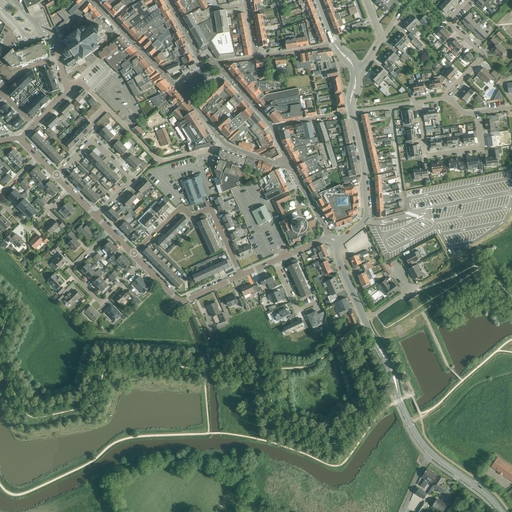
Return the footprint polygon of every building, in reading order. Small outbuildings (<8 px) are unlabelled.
[(52,0),(50,0),(48,2),(45,4),(47,8),(55,3),(54,2),(52,0)] [(86,0),(74,0),(74,1),(68,7),(56,13),(64,21),(62,23),(58,27),(60,31),(65,25),(72,18),(81,9),(80,7),(86,0)] [(108,0),(102,5),(108,12),(114,6),(122,0),(125,6),(127,5),(124,0),(108,0)] [(119,12),(122,9),(125,6),(122,0),(114,6),(108,12),(114,17),(119,12)] [(148,9),(146,6),(143,0),(137,3),(145,18),(151,14),(148,9)] [(151,7),(148,9),(151,14),(158,9),(166,5),(162,0),(159,0),(155,3),(156,5),(151,7)] [(196,1),(196,0),(181,0),(175,3),(179,10),(191,3),(196,1)] [(197,0),(203,10),(208,7),(203,0),(197,0)] [(386,0),(386,1),(380,7),(385,11),(394,3),(396,5),(400,0),(395,0),(395,1),(393,0),(386,0)] [(447,0),(446,0),(443,4),(449,9),(453,5),(447,0)] [(489,8),(481,0),(478,0),(476,3),(482,9),(485,7),(488,9),(489,8)] [(191,3),(179,10),(183,18),(190,14),(201,8),(196,1),(191,3)] [(330,1),(324,3),(327,10),(332,8),(330,1)] [(81,9),(72,18),(77,23),(84,16),(88,12),(89,13),(94,8),(88,2),(81,9)] [(38,3),(27,8),(30,15),(37,12),(41,10),(38,3)] [(121,25),(128,33),(133,28),(138,24),(145,18),(137,3),(131,7),(136,13),(133,15),(125,22),(121,25)] [(258,4),(251,5),(252,12),(261,10),(264,10),(263,7),(260,7),(260,3),(258,4)] [(305,5),(301,7),(303,10),(307,9),(308,12),(314,10),(312,3),(305,5)] [(449,9),(443,4),(439,8),(445,13),(449,9)] [(133,28),(128,33),(133,37),(142,28),(143,29),(146,26),(150,23),(154,19),(160,16),(168,10),(166,5),(158,9),(151,14),(145,18),(138,24),(133,28)] [(350,15),(358,12),(355,6),(354,6),(348,9),(350,15)] [(125,22),(133,15),(136,13),(131,7),(128,9),(125,11),(116,20),(121,25),(125,22)] [(190,14),(183,18),(190,30),(197,26),(215,16),(214,12),(212,7),(203,12),(201,8),(190,14)] [(97,11),(94,8),(89,13),(88,12),(84,16),(86,18),(88,20),(90,18),(92,17),(97,11)] [(168,10),(160,16),(162,20),(171,15),(168,10)] [(208,44),(207,45),(208,46),(209,45),(218,59),(235,57),(229,32),(228,25),(231,25),(230,17),(227,18),(226,10),(222,10),(221,11),(214,12),(215,16),(216,27),(217,34),(208,43),(208,44)] [(262,14),(265,13),(264,10),(259,11),(259,14),(253,15),(254,22),(263,20),(266,20),(266,18),(263,18),(262,14)] [(317,16),(314,10),(308,12),(310,18),(317,16)] [(92,17),(95,20),(101,15),(97,11),(92,17)] [(239,21),(245,20),(244,13),(238,14),(238,18),(236,18),(236,20),(232,21),(232,22),(236,22),(239,21)] [(466,27),(472,20),(469,17),(471,15),(469,13),(461,21),(465,25),(464,25),(466,27)] [(335,15),(335,14),(329,16),(332,23),(337,21),(340,19),(338,14),(335,15)] [(173,18),(171,15),(162,20),(159,22),(153,26),(155,29),(157,28),(161,25),(173,18)] [(407,20),(414,26),(416,24),(418,26),(421,24),(412,15),(407,20)] [(422,18),(420,21),(424,25),(427,22),(429,20),(425,15),(422,18)] [(153,26),(159,22),(162,20),(160,16),(154,19),(150,23),(153,26)] [(197,26),(190,30),(195,39),(216,27),(215,16),(197,26)] [(317,16),(310,18),(313,24),(319,22),(317,16)] [(157,28),(159,32),(160,32),(161,35),(162,35),(165,33),(166,33),(164,30),(166,29),(167,29),(176,25),(173,18),(161,25),(157,28)] [(337,21),(332,23),(334,29),(340,27),(343,26),(340,19),(337,21)] [(236,22),(232,22),(233,24),(237,24),(237,29),(240,28),(247,27),(245,20),(239,21),(236,22)] [(414,26),(407,20),(403,25),(413,35),(418,30),(414,26)] [(472,20),(466,27),(468,29),(468,28),(472,31),(480,23),(478,22),(476,24),(472,20)] [(319,22),(313,24),(315,31),(321,28),(319,22)] [(137,41),(146,32),(148,30),(150,32),(155,29),(153,26),(150,23),(146,26),(143,29),(142,28),(133,37),(134,38),(134,39),(134,40),(135,40),(135,39),(137,41)] [(480,23),(472,31),(475,35),(477,37),(483,30),(479,27),(481,25),(480,23)] [(70,31),(65,25),(60,31),(64,36),(70,31)] [(101,26),(100,25),(100,26),(99,26),(98,26),(98,27),(97,25),(96,25),(96,26),(94,27),(93,25),(92,25),(86,29),(85,27),(85,26),(84,26),(84,27),(83,27),(83,26),(79,29),(79,30),(78,30),(78,29),(77,29),(78,30),(68,37),(68,36),(67,37),(68,37),(67,38),(68,38),(69,38),(64,41),(64,42),(67,46),(67,47),(68,47),(66,49),(65,49),(65,50),(64,52),(64,51),(63,52),(64,52),(64,54),(64,55),(65,55),(66,57),(65,57),(66,58),(66,57),(68,58),(64,60),(70,67),(78,61),(78,62),(79,61),(78,61),(83,58),(82,59),(83,59),(84,60),(84,59),(84,58),(93,52),(94,52),(94,51),(95,51),(94,50),(95,50),(95,51),(98,49),(98,48),(99,47),(100,47),(99,47),(100,46),(99,45),(99,46),(97,44),(103,40),(104,39),(103,39),(102,37),(104,36),(104,37),(104,36),(104,35),(102,33),(104,32),(105,33),(105,32),(105,31),(105,30),(104,31),(101,27),(102,26),(101,25),(101,26)] [(158,37),(157,38),(158,39),(161,43),(167,38),(180,31),(176,25),(167,29),(166,29),(164,30),(166,33),(165,33),(162,35),(160,35),(158,37)] [(216,27),(195,39),(200,48),(207,45),(208,44),(208,43),(217,34),(216,27)] [(234,34),(232,35),(232,37),(235,36),(239,35),(241,35),(248,34),(247,27),(240,28),(237,29),(238,34),(234,34)] [(340,27),(334,29),(337,36),(342,34),(350,31),(349,28),(341,31),(340,27)] [(153,35),(143,45),(142,46),(145,49),(157,38),(158,37),(160,35),(159,33),(159,32),(157,28),(155,29),(150,32),(153,35)] [(324,34),(321,28),(315,31),(318,37),(324,34)] [(437,29),(432,34),(435,37),(439,40),(447,32),(443,28),(439,31),(437,29)] [(148,30),(146,32),(137,41),(140,44),(141,44),(143,45),(153,35),(150,32),(148,30)] [(487,34),(483,30),(477,37),(478,39),(479,38),(483,42),(490,33),(489,32),(487,34)] [(167,38),(161,43),(163,45),(151,56),(153,58),(162,52),(165,50),(168,47),(171,45),(175,43),(183,38),(180,31),(167,38)] [(451,35),(447,32),(439,40),(445,46),(449,41),(447,39),(451,35)] [(499,32),(496,35),(502,41),(505,38),(499,32)] [(396,38),(403,44),(405,41),(407,43),(410,41),(401,33),(396,38)] [(241,35),(239,35),(239,37),(242,37),(243,42),(249,41),(248,34),(241,35)] [(318,37),(316,37),(318,43),(320,43),(326,41),(325,38),(324,34),(318,37)] [(285,43),(286,50),(292,49),(298,48),(296,38),(295,36),(294,37),(294,35),(285,37),(285,38),(284,38),(285,41),(285,43)] [(125,51),(131,46),(127,42),(121,36),(97,53),(102,60),(104,58),(109,65),(118,73),(120,71),(120,72),(120,71),(123,69),(121,66),(123,64),(126,62),(124,58),(121,54),(125,51)] [(414,36),(412,39),(417,43),(421,48),(424,45),(414,36)] [(302,38),(296,38),(298,48),(303,47),(309,46),(307,37),(302,38)] [(168,47),(165,50),(166,52),(168,51),(170,53),(175,51),(187,45),(183,38),(175,43),(171,45),(168,47)] [(396,38),(392,43),(400,51),(402,49),(403,49),(406,46),(403,44),(396,38)] [(500,57),(506,51),(498,44),(498,43),(493,38),(488,43),(493,48),(491,51),(493,53),(494,52),(500,57)] [(151,56),(163,45),(161,43),(158,39),(146,51),(151,56)] [(271,49),(271,46),(270,43),(267,43),(267,39),(258,41),(259,47),(265,46),(266,50),(271,49)] [(412,39),(410,42),(419,50),(421,48),(417,43),(412,39)] [(449,41),(445,46),(451,52),(453,50),(459,43),(455,39),(452,43),(449,41)] [(240,48),(237,48),(237,50),(250,48),(249,41),(243,42),(243,46),(240,46),(240,48)] [(5,58),(4,59),(6,61),(13,68),(21,65),(23,64),(23,65),(28,63),(30,62),(34,61),(34,60),(36,59),(36,60),(41,58),(43,57),(43,58),(47,56),(43,43),(16,53),(16,54),(14,55),(13,53),(14,52),(13,50),(14,50),(13,49),(5,58)] [(459,43),(453,50),(451,52),(457,58),(462,53),(460,50),(463,47),(459,43)] [(175,51),(170,53),(172,57),(173,58),(173,60),(176,59),(180,57),(190,53),(187,45),(175,51)] [(136,52),(131,46),(125,51),(121,54),(124,58),(126,62),(130,58),(129,57),(136,52)] [(330,50),(326,50),(328,57),(329,61),(329,64),(331,68),(331,71),(337,69),(335,62),(332,63),(331,58),(330,58),(330,56),(333,56),(331,49),(330,50)] [(162,52),(153,58),(159,64),(167,59),(169,58),(172,57),(170,53),(168,51),(166,52),(165,50),(162,52)] [(326,50),(317,52),(318,58),(320,58),(321,62),(325,61),(327,69),(331,68),(329,64),(329,61),(328,57),(326,50)] [(390,50),(385,55),(392,61),(394,63),(396,60),(397,60),(399,58),(390,50)] [(313,61),(312,52),(305,53),(306,61),(307,69),(311,69),(310,64),(312,64),(312,63),(312,61),(313,61)] [(317,52),(312,52),(313,61),(312,61),(312,63),(316,62),(316,65),(318,65),(319,71),(320,73),(324,73),(323,70),(321,62),(320,58),(318,58),(317,52)] [(463,54),(458,59),(461,61),(465,65),(467,63),(473,56),(469,52),(465,56),(463,54)] [(137,53),(130,58),(126,62),(123,64),(121,66),(123,69),(124,69),(133,61),(140,56),(137,53)] [(190,53),(180,57),(176,59),(178,63),(180,67),(194,61),(190,53)] [(307,69),(306,61),(305,53),(299,54),(300,61),(296,62),(297,70),(303,69),(305,70),(307,69)] [(385,55),(381,60),(386,64),(390,68),(387,70),(390,73),(391,74),(395,78),(397,75),(395,73),(392,70),(392,66),(394,63),(392,61),(385,55)] [(124,69),(123,69),(120,71),(120,72),(123,76),(126,74),(129,71),(137,65),(136,64),(138,63),(143,59),(140,56),(133,61),(124,69)] [(169,58),(167,59),(159,64),(162,66),(167,63),(170,62),(173,60),(173,58),(172,57),(169,58)] [(275,61),(274,62),(275,65),(276,65),(276,69),(286,67),(286,64),(285,57),(284,57),(275,58),(275,59),(275,61)] [(129,71),(126,74),(123,76),(126,82),(127,83),(135,78),(141,73),(144,71),(151,67),(143,59),(138,63),(136,64),(137,65),(129,71)] [(262,60),(256,61),(257,68),(260,67),(261,71),(264,70),(262,60)] [(172,65),(164,69),(170,74),(176,80),(183,74),(196,67),(194,61),(180,67),(178,63),(172,65)] [(252,61),(247,62),(248,65),(241,68),(238,70),(233,75),(236,78),(244,71),(245,70),(253,67),(252,61)] [(255,61),(252,61),(253,67),(245,70),(244,71),(236,78),(239,82),(247,75),(250,74),(257,71),(257,68),(256,61),(255,61)] [(248,65),(247,62),(224,65),(233,75),(238,70),(241,68),(248,65)] [(449,68),(447,71),(454,77),(458,73),(456,72),(458,70),(450,62),(448,64),(449,65),(448,67),(449,68)] [(155,71),(151,67),(144,71),(141,73),(135,78),(138,83),(148,76),(155,71)] [(380,67),(375,72),(381,78),(383,80),(386,77),(388,75),(380,67)] [(494,81),(499,77),(493,72),(491,74),(484,68),(477,74),(487,83),(491,79),(494,81)] [(53,74),(51,69),(42,72),(43,78),(53,74)] [(337,69),(331,71),(327,72),(324,73),(325,78),(331,77),(331,76),(338,75),(337,69)] [(148,76),(138,83),(140,87),(148,83),(160,75),(155,71),(148,76)] [(454,77),(447,71),(441,76),(445,80),(447,78),(450,81),(454,77)] [(36,80),(33,72),(26,74),(31,82),(36,80)] [(375,72),(370,77),(379,85),(380,83),(383,80),(381,78),(375,72)] [(31,82),(26,74),(21,79),(27,86),(31,82)] [(54,79),(53,74),(43,78),(45,83),(54,79)] [(247,75),(239,82),(245,89),(253,82),(255,82),(257,82),(250,74),(247,75)] [(421,74),(422,79),(417,80),(417,83),(419,92),(425,91),(424,87),(427,86),(425,79),(424,74),(421,74)] [(127,83),(135,97),(152,87),(155,85),(164,79),(160,75),(148,83),(140,87),(138,83),(135,78),(127,83)] [(340,81),(338,75),(331,76),(331,77),(332,80),(329,81),(329,83),(333,83),(340,81)] [(438,75),(433,76),(434,80),(435,89),(441,88),(440,84),(442,83),(445,80),(441,76),(440,75),(438,77),(438,75)] [(23,90),(27,86),(21,79),(17,83),(23,90)] [(55,79),(54,79),(45,83),(47,88),(56,85),(57,84),(55,79)] [(172,87),(164,79),(155,85),(159,89),(162,92),(159,93),(158,94),(158,95),(166,92),(172,87)] [(435,89),(434,80),(429,81),(428,79),(425,79),(427,86),(429,86),(430,90),(435,89)] [(225,80),(217,87),(221,92),(218,95),(220,97),(222,99),(226,104),(237,94),(225,80)] [(419,92),(417,83),(412,84),(412,80),(409,81),(410,89),(413,89),(414,93),(419,92)] [(253,82),(245,89),(251,96),(259,89),(268,88),(273,87),(274,87),(274,86),(273,81),(266,81),(257,82),(255,82),(253,82)] [(23,90),(17,83),(16,83),(12,88),(18,94),(23,90)] [(58,90),(56,85),(47,88),(49,93),(58,90)] [(465,102),(473,93),(467,86),(464,89),(465,89),(459,96),(465,102)] [(176,91),(172,87),(166,92),(158,95),(150,99),(158,108),(162,104),(166,101),(167,102),(168,101),(177,92),(176,91)] [(208,104),(202,110),(203,111),(206,114),(210,111),(211,110),(213,108),(222,99),(220,97),(218,95),(221,92),(217,87),(204,99),(208,104)] [(18,94),(12,88),(8,92),(14,99),(18,94)] [(78,93),(83,98),(88,94),(82,88),(78,93)] [(261,92),(262,93),(264,92),(265,92),(268,91),(268,88),(259,89),(251,96),(254,99),(261,92)] [(264,96),(257,103),(262,109),(269,103),(270,102),(271,102),(272,102),(273,101),(289,97),(299,95),(298,88),(266,94),(264,96)] [(178,106),(185,100),(177,92),(168,101),(173,106),(176,104),(178,106)] [(262,93),(261,92),(254,99),(257,103),(264,96),(262,93)] [(49,100),(43,93),(38,97),(45,104),(49,100)] [(83,98),(78,93),(73,97),(76,101),(74,103),(79,108),(81,106),(78,103),(83,98)] [(210,111),(206,114),(216,125),(221,121),(229,113),(232,111),(232,110),(235,108),(236,106),(243,100),(237,94),(226,104),(222,99),(213,108),(211,110),(210,111)] [(90,95),(86,99),(90,104),(94,100),(90,95)] [(269,103),(262,109),(266,113),(273,106),(276,106),(277,106),(279,106),(286,106),(290,106),(301,104),(300,99),(298,100),(297,95),(289,97),(273,101),(272,102),(271,102),(270,102),(269,103)] [(478,95),(475,98),(480,103),(483,100),(478,95)] [(45,104),(38,97),(34,102),(40,108),(41,109),(45,104)] [(208,104),(204,99),(197,105),(202,110),(208,104)] [(232,111),(229,113),(234,118),(237,116),(241,112),(242,113),(249,107),(243,100),(236,106),(235,108),(232,110),(232,111)] [(69,101),(64,106),(69,112),(74,107),(77,110),(79,108),(74,103),(72,105),(69,101)] [(162,104),(158,108),(159,110),(160,111),(168,103),(167,102),(166,101),(162,104)] [(40,108),(34,102),(30,106),(36,112),(40,108)] [(172,113),(179,120),(193,111),(184,102),(172,113)] [(0,111),(3,115),(11,108),(6,103),(2,107),(0,104),(0,111)] [(275,110),(269,116),(275,124),(295,119),(295,118),(303,116),(302,108),(301,104),(290,106),(290,110),(286,110),(278,110),(277,110),(276,111),(275,110)] [(337,106),(336,106),(337,109),(332,110),(332,113),(337,112),(346,110),(344,105),(337,106)] [(36,112),(30,106),(25,110),(32,117),(36,112)] [(69,112),(64,106),(59,111),(63,114),(61,116),(65,121),(68,119),(65,116),(69,112)] [(273,106),(266,113),(269,116),(275,110),(276,111),(277,110),(278,110),(286,110),(290,110),(290,106),(286,106),(279,106),(277,106),(276,106),(273,106)] [(225,126),(221,130),(220,130),(227,138),(237,129),(243,124),(255,113),(249,107),(242,113),(241,112),(237,116),(234,118),(225,126)] [(11,116),(15,112),(11,108),(3,115),(8,119),(6,121),(8,124),(13,119),(11,116)] [(431,110),(432,119),(435,118),(436,121),(441,120),(440,113),(437,114),(436,109),(431,110)] [(215,141),(195,110),(193,111),(179,120),(178,120),(179,121),(177,122),(179,125),(181,124),(183,128),(182,129),(190,141),(187,143),(189,152),(213,147),(215,141)] [(432,119),(431,110),(426,111),(426,115),(423,116),(424,123),(429,122),(429,119),(432,119)] [(408,111),(401,111),(401,117),(402,120),(405,119),(413,118),(412,113),(408,113),(408,111)] [(221,121),(216,125),(221,130),(225,126),(234,118),(229,113),(221,121)] [(238,134),(230,141),(236,145),(237,142),(243,135),(248,131),(255,125),(256,124),(256,125),(261,120),(255,113),(243,124),(237,129),(241,132),(238,134)] [(368,120),(371,119),(375,119),(374,117),(371,117),(370,113),(361,115),(362,121),(368,120)] [(65,121),(61,116),(58,118),(55,115),(50,119),(56,125),(60,121),(63,123),(65,121)] [(490,133),(499,132),(498,128),(495,128),(494,121),(498,121),(498,116),(489,117),(489,120),(485,120),(486,130),(490,130),(490,133)] [(24,121),(20,117),(16,121),(13,119),(8,124),(11,126),(12,124),(17,129),(17,128),(18,129),(21,126),(20,126),(24,121)] [(413,118),(405,119),(405,122),(402,123),(403,128),(410,127),(410,124),(414,124),(413,118)] [(53,131),(58,127),(56,125),(50,119),(46,124),(49,127),(47,130),(51,134),(54,132),(53,131)] [(112,130),(108,125),(110,123),(109,121),(108,120),(106,122),(106,123),(104,124),(102,126),(101,127),(103,129),(100,133),(104,138),(110,132),(112,130)] [(268,128),(261,120),(256,125),(256,124),(255,125),(262,133),(267,129),(268,128)] [(83,126),(89,132),(94,127),(88,121),(83,126)] [(314,137),(314,136),(311,122),(309,122),(302,123),(304,133),(303,133),(305,139),(305,140),(309,139),(314,138),(314,137)] [(322,143),(329,141),(323,122),(316,125),(322,143)] [(302,123),(295,125),(296,131),(297,139),(304,138),(303,133),(304,133),(302,123)] [(270,134),(267,129),(262,133),(255,125),(248,131),(258,141),(266,137),(270,135),(270,134)] [(296,131),(295,125),(287,126),(289,133),(296,131)] [(349,125),(343,126),(339,127),(338,127),(340,133),(344,132),(350,131),(349,125)] [(89,132),(83,126),(79,130),(84,136),(89,132)] [(138,126),(133,131),(138,135),(141,137),(144,133),(140,129),(140,128),(138,126)] [(289,133),(287,126),(279,128),(282,141),(295,138),(296,139),(297,139),(296,131),(289,133)] [(410,130),(410,127),(403,128),(403,131),(406,130),(407,136),(416,135),(415,129),(410,130)] [(162,147),(171,144),(165,128),(156,132),(162,147)] [(237,129),(227,138),(230,141),(238,134),(241,132),(237,129)] [(462,129),(459,129),(459,133),(460,140),(463,140),(464,144),(469,143),(468,135),(463,135),(462,133),(462,129)] [(84,136),(79,130),(74,135),(80,140),(84,136)] [(476,131),(473,131),(467,132),(468,135),(469,143),(474,143),(474,138),(477,138),(476,131)] [(114,136),(110,132),(104,138),(109,142),(112,139),(114,141),(119,136),(117,134),(114,136)] [(487,137),(488,147),(497,146),(495,136),(499,136),(499,132),(490,133),(491,137),(487,137)] [(36,143),(42,137),(37,133),(35,135),(31,138),(36,143)] [(455,136),(451,137),(453,146),(458,145),(457,140),(460,140),(459,133),(454,134),(455,136)] [(453,146),(451,137),(451,134),(450,134),(449,134),(448,135),(443,135),(444,142),(447,142),(447,146),(453,146)] [(80,140),(74,135),(69,139),(75,145),(80,140)] [(270,135),(266,137),(258,141),(257,142),(260,148),(274,141),(273,140),(270,135)] [(416,135),(407,136),(408,141),(405,141),(405,144),(412,143),(412,141),(416,140),(416,135)] [(443,135),(440,136),(435,136),(436,148),(442,147),(441,143),(444,142),(443,135)] [(119,136),(114,141),(116,143),(113,146),(118,151),(123,146),(119,141),(121,138),(119,136)] [(432,137),(426,138),(427,145),(430,144),(431,149),(436,148),(435,136),(432,137)] [(42,137),(36,143),(40,147),(46,142),(42,137)] [(376,137),(372,137),(366,139),(367,145),(374,143),(377,143),(380,142),(382,142),(388,141),(388,138),(379,139),(379,140),(376,140),(376,137)] [(295,138),(282,141),(287,149),(301,146),(306,144),(310,143),(309,140),(309,139),(305,140),(305,139),(304,140),(298,139),(297,139),(296,139),(295,138)] [(75,145),(69,139),(65,144),(71,150),(75,145)] [(262,155),(276,148),(274,141),(260,148),(256,151),(253,152),(262,155)] [(50,146),(46,142),(40,147),(45,152),(50,146)] [(126,143),(123,146),(118,151),(122,156),(126,152),(128,155),(133,150),(135,148),(132,146),(130,148),(126,143)] [(245,143),(244,148),(253,152),(256,151),(252,149),(253,146),(245,143)] [(412,143),(405,144),(406,153),(409,152),(418,151),(417,146),(413,146),(412,143)] [(301,146),(287,149),(288,151),(289,154),(297,150),(298,150),(307,148),(306,144),(301,146)] [(344,151),(341,151),(341,154),(345,153),(348,152),(355,151),(353,145),(347,146),(343,147),(344,151)] [(50,146),(45,152),(49,156),(55,151),(50,146)] [(491,149),(491,151),(492,157),(485,158),(486,167),(498,165),(497,161),(500,161),(499,154),(501,153),(501,147),(491,149)] [(276,148),(262,155),(272,159),(279,155),(276,148)] [(297,150),(289,154),(292,158),(307,153),(309,153),(307,148),(298,150),(297,150)] [(214,170),(218,180),(215,181),(217,186),(216,186),(219,194),(241,185),(239,178),(243,166),(245,158),(221,149),(218,157),(218,159),(214,170)] [(14,150),(7,156),(17,166),(15,168),(17,171),(23,166),(20,163),(23,160),(14,150)] [(133,150),(128,155),(130,157),(126,160),(131,165),(137,159),(132,155),(135,152),(133,150)] [(59,156),(55,151),(49,156),(54,161),(59,156)] [(418,151),(409,152),(410,157),(407,158),(408,161),(415,160),(414,157),(419,156),(418,151)] [(92,162),(98,157),(93,152),(88,157),(92,162)] [(305,162),(310,160),(319,156),(318,154),(308,157),(307,153),(292,158),(296,166),(305,162)] [(377,155),(370,156),(371,162),(378,161),(377,157),(380,157),(383,156),(383,154),(379,154),(377,155)] [(64,160),(59,156),(54,161),(58,165),(64,160)] [(314,165),(315,164),(317,163),(316,161),(322,159),(320,156),(319,156),(310,160),(305,162),(296,166),(299,171),(307,167),(314,165)] [(470,156),(466,156),(467,169),(472,168),(472,167),(479,166),(479,170),(483,169),(481,160),(478,160),(478,157),(470,158),(470,156)] [(102,161),(98,157),(92,162),(97,167),(102,161)] [(137,159),(131,165),(136,169),(139,166),(141,168),(143,170),(148,166),(148,165),(146,163),(144,161),(143,162),(139,157),(137,159)] [(257,170),(260,161),(247,157),(243,167),(255,171),(256,170),(257,170)] [(356,157),(349,158),(346,159),(347,162),(344,163),(344,166),(347,165),(357,163),(356,157)] [(448,160),(449,169),(459,167),(460,171),(464,170),(463,163),(459,163),(458,158),(448,160)] [(8,173),(11,170),(5,164),(4,165),(0,160),(0,169),(2,167),(8,173)] [(102,161),(97,167),(101,171),(107,165),(102,161)] [(272,165),(260,161),(257,170),(256,170),(255,171),(263,174),(264,172),(269,174),(272,172),(270,171),(272,165)] [(431,164),(432,173),(433,173),(433,174),(436,174),(436,172),(442,171),(443,174),(446,174),(445,167),(442,167),(441,161),(438,161),(438,163),(431,164)] [(311,170),(319,167),(317,163),(315,164),(314,165),(307,167),(299,171),(301,175),(309,171),(311,170)] [(358,169),(357,163),(347,165),(348,171),(358,169)] [(413,170),(415,180),(419,179),(419,177),(428,175),(426,164),(422,165),(422,169),(413,170)] [(111,170),(107,165),(101,171),(106,176),(111,170)] [(384,172),(384,168),(386,168),(386,167),(385,165),(379,167),(373,168),(374,174),(384,172)] [(309,171),(301,175),(304,180),(311,176),(313,175),(322,171),(320,166),(319,167),(311,170),(309,171)] [(34,180),(41,172),(36,168),(31,173),(33,176),(32,178),(34,180)] [(264,183),(265,184),(281,176),(278,169),(272,172),(269,174),(266,176),(262,179),(260,180),(259,181),(261,185),(264,183)] [(322,178),(323,177),(329,175),(327,172),(325,169),(322,171),(313,175),(311,176),(304,180),(307,185),(316,181),(316,180),(322,178)] [(356,175),(359,175),(358,169),(348,171),(349,176),(343,178),(343,181),(344,184),(356,179),(356,175)] [(116,175),(111,170),(106,176),(110,180),(116,175)] [(73,181),(78,176),(73,171),(68,177),(73,181)] [(41,172),(34,180),(36,182),(38,184),(37,186),(39,188),(45,183),(42,181),(46,177),(41,172)] [(8,175),(0,182),(3,185),(11,178),(8,175)] [(120,179),(116,175),(110,180),(115,185),(120,179)] [(78,176),(73,181),(77,186),(83,181),(78,176)] [(281,176),(265,184),(266,186),(264,187),(267,193),(269,192),(275,189),(285,184),(281,176)] [(201,197),(204,196),(198,178),(184,183),(193,206),(203,202),(201,197)] [(316,181),(307,185),(307,186),(311,192),(311,193),(317,190),(321,188),(326,186),(324,181),(324,182),(322,178),(316,180),(316,181)] [(141,184),(147,189),(151,185),(145,179),(141,184)] [(87,185),(83,181),(77,186),(81,190),(87,185)] [(27,187),(22,182),(19,184),(26,191),(29,189),(27,187)] [(45,183),(39,188),(41,190),(44,187),(47,190),(45,192),(47,194),(55,186),(50,182),(47,185),(45,183)] [(141,184),(136,188),(140,192),(138,194),(142,199),(145,201),(147,199),(145,196),(149,192),(147,189),(141,184)] [(266,193),(264,194),(267,201),(278,196),(288,191),(285,184),(275,189),(269,192),(267,193),(266,193)] [(91,190),(87,185),(81,190),(86,195),(91,190)] [(321,198),(316,201),(319,208),(321,207),(327,218),(329,217),(331,222),(333,221),(334,223),(335,222),(337,227),(352,221),(352,220),(354,219),(356,217),(357,215),(358,213),(359,213),(356,207),(359,207),(358,193),(356,193),(355,186),(343,187),(343,185),(340,185),(332,188),(328,190),(319,194),(321,198)] [(55,186),(47,194),(49,195),(51,194),(53,197),(59,191),(55,186)] [(313,197),(316,201),(321,198),(319,194),(328,190),(326,186),(321,188),(317,190),(311,193),(313,197)] [(21,196),(15,190),(8,197),(14,203),(19,199),(21,196)] [(96,194),(91,190),(86,195),(90,199),(96,194)] [(22,202),(17,206),(23,213),(30,206),(25,200),(27,197),(26,196),(27,195),(26,194),(27,193),(25,192),(24,194),(21,196),(19,199),(22,202)] [(279,217),(284,214),(279,202),(290,197),(288,192),(271,200),(279,217)] [(132,193),(127,197),(133,203),(137,198),(140,201),(142,199),(138,194),(135,196),(132,193)] [(100,199),(96,194),(90,199),(95,204),(100,199)] [(133,203),(127,197),(123,202),(126,205),(124,207),(126,210),(129,212),(131,210),(128,207),(133,203)] [(161,201),(158,204),(159,205),(166,211),(170,207),(166,204),(169,201),(164,197),(162,199),(161,200),(161,201)] [(217,198),(214,200),(215,204),(216,207),(224,203),(221,197),(217,198)] [(45,205),(40,201),(38,198),(36,201),(42,208),(45,205)] [(228,201),(224,203),(216,207),(217,209),(218,209),(219,212),(225,210),(226,212),(234,209),(233,206),(231,207),(228,201)] [(67,204),(59,212),(63,216),(67,220),(69,217),(75,211),(67,204)] [(166,211),(159,205),(155,209),(154,207),(151,210),(156,214),(158,212),(161,216),(166,211)] [(30,206),(23,213),(29,219),(36,212),(30,206)] [(264,206),(252,212),(259,226),(271,219),(264,206)] [(111,218),(117,213),(112,208),(106,214),(111,218)] [(150,208),(143,215),(146,218),(153,224),(157,220),(154,216),(156,214),(151,210),(150,208)] [(123,211),(121,209),(117,213),(111,218),(116,223),(119,220),(121,222),(126,217),(124,215),(121,217),(119,215),(123,211)] [(224,224),(232,220),(229,214),(222,217),(223,221),(222,221),(224,224)] [(137,221),(142,226),(143,227),(145,225),(149,228),(153,224),(146,218),(143,215),(137,221)] [(11,224),(2,216),(0,217),(0,225),(5,230),(11,224)] [(184,216),(179,221),(185,226),(189,222),(184,216)] [(126,217),(121,222),(123,224),(120,227),(124,231),(130,225),(126,221),(128,219),(126,217)] [(313,218),(303,222),(304,223),(305,225),(305,226),(304,228),(307,234),(312,231),(310,228),(317,225),(313,218)] [(206,219),(202,221),(197,223),(200,229),(209,225),(206,219)] [(287,219),(280,222),(285,232),(286,232),(289,240),(288,241),(290,245),(301,240),(300,239),(308,236),(307,234),(304,228),(305,226),(305,225),(304,223),(303,222),(302,221),(300,221),(298,221),(297,221),(295,223),(294,224),(294,226),(295,228),(291,229),(287,219)] [(62,229),(65,226),(60,221),(57,223),(53,220),(45,228),(51,234),(59,226),(62,229)] [(235,226),(232,220),(224,224),(225,226),(226,226),(227,229),(235,226)] [(179,221),(175,225),(180,230),(185,226),(179,221)] [(89,240),(96,233),(88,225),(85,228),(82,225),(77,231),(80,234),(81,232),(89,240)] [(130,225),(124,231),(128,236),(132,232),(134,234),(136,232),(137,232),(139,230),(138,230),(138,229),(136,228),(134,229),(130,225)] [(180,230),(175,225),(171,229),(176,235),(180,230)] [(209,225),(200,229),(203,236),(211,231),(209,225)] [(143,227),(142,226),(140,228),(141,230),(138,233),(140,235),(143,232),(144,233),(146,230),(143,227)] [(134,234),(130,238),(134,242),(141,236),(140,235),(138,233),(141,230),(140,228),(138,229),(138,230),(139,230),(137,232),(136,232),(134,234)] [(176,235),(171,229),(166,234),(172,239),(176,235)] [(79,240),(74,235),(71,231),(67,235),(70,238),(72,240),(68,244),(75,251),(81,246),(77,242),(79,240)] [(203,236),(206,242),(214,238),(211,231),(203,236)] [(233,243),(235,242),(240,240),(239,237),(240,237),(237,231),(229,234),(231,238),(230,238),(231,241),(232,241),(233,243)] [(19,248),(25,242),(17,235),(14,238),(10,234),(5,240),(8,243),(10,241),(13,244),(14,243),(19,248)] [(172,239),(166,234),(162,238),(167,243),(172,239)] [(46,244),(49,241),(45,236),(42,239),(38,235),(33,239),(34,240),(29,244),(35,249),(43,241),(46,244)] [(167,243),(162,238),(157,243),(163,248),(167,243)] [(208,248),(217,244),(214,238),(206,242),(208,248)] [(108,253),(114,246),(110,242),(104,248),(108,253)] [(217,244),(208,248),(211,254),(220,250),(217,244)] [(315,255),(326,250),(323,244),(316,248),(313,249),(315,255)] [(241,258),(253,253),(249,245),(238,250),(241,258)] [(114,246),(108,253),(112,257),(108,261),(110,263),(112,261),(117,256),(115,254),(118,250),(114,246)] [(147,257),(153,252),(148,247),(143,253),(147,257)] [(326,250),(315,255),(311,256),(312,259),(319,256),(321,259),(328,256),(326,250)] [(364,271),(368,269),(370,269),(366,261),(365,261),(363,256),(368,254),(367,251),(350,258),(353,267),(360,264),(364,271)] [(414,252),(404,257),(410,268),(417,264),(416,261),(418,260),(418,259),(422,257),(418,251),(415,253),(414,252)] [(157,256),(153,252),(147,257),(152,262),(157,256)] [(54,261),(50,265),(55,270),(58,267),(60,268),(66,261),(59,254),(57,255),(59,257),(54,262),(54,261)] [(117,256),(112,261),(114,263),(116,261),(120,266),(127,259),(122,255),(119,258),(117,256)] [(161,261),(157,256),(152,262),(156,266),(161,261)] [(127,259),(120,266),(124,270),(131,263),(127,259)] [(323,276),(324,275),(332,272),(327,261),(325,262),(324,259),(312,264),(312,265),(314,268),(316,267),(318,267),(320,271),(321,270),(323,276)] [(221,263),(224,270),(230,267),(227,260),(221,263)] [(166,265),(161,261),(156,266),(160,270),(166,265)] [(221,263),(215,266),(218,272),(224,270),(221,263)] [(291,273),(300,270),(297,263),(292,265),(288,267),(291,273)] [(85,275),(91,269),(87,264),(81,271),(85,275)] [(418,264),(417,264),(410,268),(408,269),(414,280),(419,277),(420,280),(425,277),(423,273),(422,273),(418,264)] [(170,269),(166,265),(160,270),(165,275),(170,269)] [(218,272),(215,266),(209,268),(213,275),(218,272)] [(213,275),(209,268),(204,271),(207,278),(213,275)] [(91,269),(85,275),(89,279),(93,276),(95,278),(100,273),(97,271),(95,273),(91,269)] [(170,269),(165,275),(169,279),(174,274),(170,269)] [(360,281),(371,276),(368,269),(364,271),(364,273),(357,276),(360,281)] [(300,270),(291,273),(294,280),(302,276),(300,270)] [(207,278),(204,271),(198,273),(201,280),(207,278)] [(100,273),(95,278),(97,280),(93,284),(98,288),(104,282),(100,277),(102,276),(100,273)] [(116,278),(112,273),(108,278),(112,282),(116,278)] [(201,280),(198,273),(192,276),(196,283),(201,280)] [(59,294),(64,290),(62,287),(61,288),(60,286),(63,283),(61,280),(58,277),(55,274),(48,281),(57,289),(58,291),(57,292),(59,294)] [(174,274),(169,279),(173,284),(179,278),(174,274)] [(277,287),(271,274),(259,280),(260,280),(256,282),(257,285),(255,286),(258,292),(261,291),(259,287),(262,285),(267,283),(270,290),(277,287)] [(305,282),(302,276),(294,280),(296,286),(305,282)] [(372,278),(371,276),(360,281),(363,290),(374,284),(372,278)] [(143,294),(150,287),(140,277),(133,284),(143,294)] [(179,278),(173,284),(178,288),(183,283),(179,278)] [(340,292),(335,279),(323,283),(325,287),(327,286),(331,295),(328,297),(329,300),(330,303),(338,300),(335,294),(340,292)] [(389,297),(399,289),(393,283),(390,286),(385,280),(377,286),(380,289),(382,288),(389,297)] [(108,286),(104,282),(98,288),(102,292),(108,286)] [(308,288),(305,282),(296,286),(299,292),(308,288)] [(250,284),(240,288),(244,296),(245,299),(249,297),(250,296),(249,294),(252,293),(253,295),(258,292),(255,286),(252,287),(250,284)] [(311,294),(308,288),(299,292),(302,298),(311,294)] [(66,299),(63,301),(68,306),(71,304),(71,305),(78,298),(79,300),(81,297),(74,290),(69,296),(68,295),(65,298),(66,299)] [(133,300),(135,297),(130,291),(127,294),(124,291),(115,299),(121,305),(129,296),(133,300)] [(274,304),(282,300),(280,295),(281,295),(279,291),(268,296),(270,300),(272,299),(274,304)] [(58,303),(64,297),(61,294),(59,297),(56,300),(55,300),(58,303)] [(230,307),(238,303),(234,295),(224,299),(227,305),(228,304),(230,307)] [(344,315),(348,313),(347,310),(350,309),(346,298),(334,303),(339,313),(340,317),(344,315)] [(213,317),(220,314),(217,307),(218,306),(216,302),(207,307),(209,311),(210,311),(213,317)] [(114,322),(121,315),(111,305),(105,312),(114,322)] [(277,321),(290,315),(289,312),(287,313),(285,308),(286,307),(285,305),(281,307),(282,309),(279,310),(280,311),(275,313),(277,316),(275,317),(277,321)] [(94,322),(100,316),(90,306),(87,310),(85,307),(79,313),(81,316),(85,312),(94,322)] [(316,311),(307,315),(312,328),(322,324),(321,323),(324,322),(326,314),(325,311),(317,315),(316,311)] [(348,313),(344,315),(345,318),(347,318),(350,326),(357,324),(352,311),(348,313)] [(298,321),(283,328),(286,334),(295,330),(304,326),(301,321),(300,318),(297,320),(298,321)] [(333,343),(336,340),(330,330),(326,332),(333,343)] [(511,468),(497,458),(491,467),(499,472),(498,473),(501,475),(502,474),(511,481),(511,468)] [(432,484),(437,476),(427,469),(421,477),(425,479),(420,486),(424,488),(428,481),(432,484)] [(440,484),(443,479),(438,476),(432,486),(427,494),(429,496),(432,490),(434,487),(442,493),(446,487),(440,484)] [(418,488),(415,494),(423,499),(427,494),(418,488)] [(440,511),(442,511),(446,505),(436,499),(431,507),(440,511)] [(429,505),(424,502),(423,504),(418,511),(420,511),(424,506),(427,508),(429,505)]
